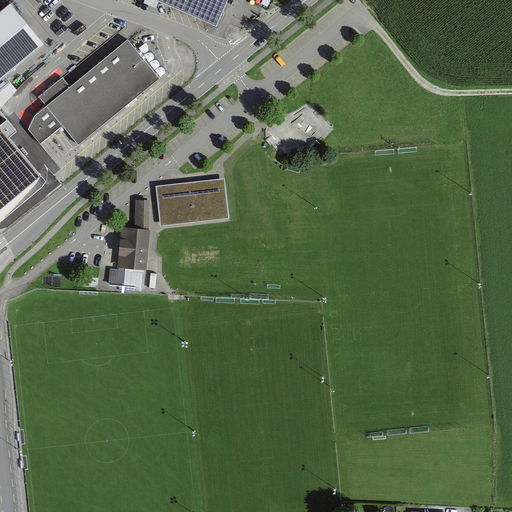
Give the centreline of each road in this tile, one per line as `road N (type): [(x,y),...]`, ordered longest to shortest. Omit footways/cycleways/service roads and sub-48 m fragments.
road 1 (secondary): [(0,253),(306,0)]
road 2 (track): [(511,91),(433,89),(361,7)]
